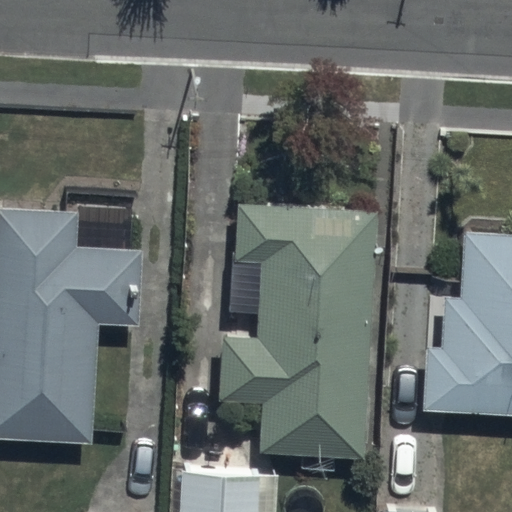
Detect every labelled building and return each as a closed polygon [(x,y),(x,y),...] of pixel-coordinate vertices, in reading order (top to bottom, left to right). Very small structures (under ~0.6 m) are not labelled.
[(369,202),(229,191),(211,428),(352,438),(369,202)] [(75,198),(0,193),(0,428),(86,433),(92,315),(136,317),(139,241),(73,238),(75,198)] [(511,219),(431,213),(417,390),(511,397),(511,219)] [(177,463),(173,511),(271,511),(273,469),(177,463)] [(437,511),(438,507),(377,502),(376,511),(437,511)]
